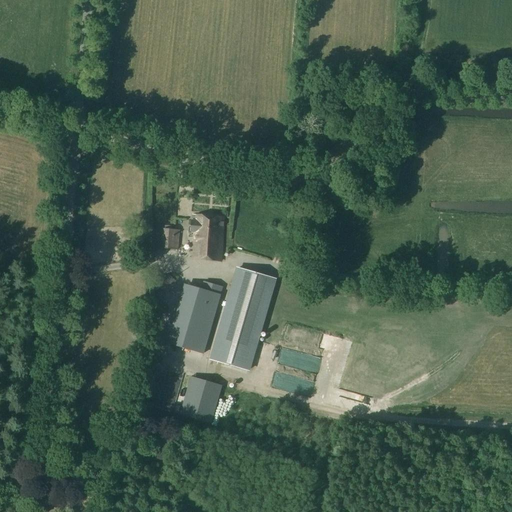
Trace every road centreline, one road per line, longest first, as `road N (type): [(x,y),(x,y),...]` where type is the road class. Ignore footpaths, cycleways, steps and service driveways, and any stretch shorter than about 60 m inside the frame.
road 1 (unclassified): [(77,132),(295,180),(318,170),(397,96),(511,96)]
road 2 (unclassified): [(41,511),(77,132)]
road 3 (unknown): [(62,278),(136,265),(232,268)]
road 4 (unclassified): [(77,132),(87,0)]
